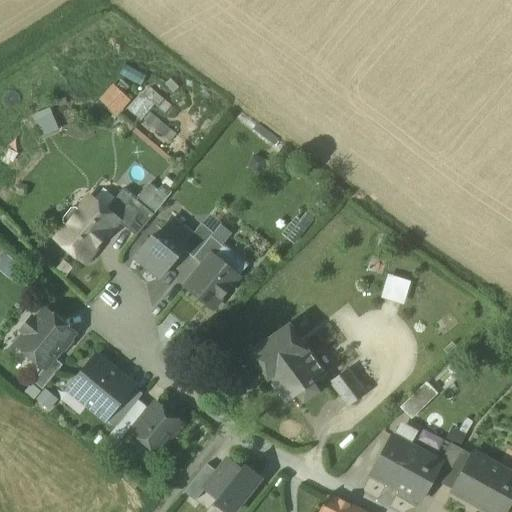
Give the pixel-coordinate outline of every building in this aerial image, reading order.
[(114,82),(99,98),(117,115),(132,99),(114,82)] [(148,87),(130,110),(163,136),(171,126),(160,116),(170,103),(148,87)] [(42,135),(59,128),(51,107),(33,113),(42,135)] [(166,200),(148,185),(136,200),(154,214),(166,200)] [(136,200),(123,189),(105,211),(117,221),(136,236),(154,214),(136,200)] [(89,198),(80,210),(77,207),(71,208),(63,218),(63,224),(66,226),(56,238),(84,261),(117,221),(105,211),(89,198)] [(172,218),(156,238),(152,235),(134,258),(159,278),(183,250),(180,248),(192,234),(172,218)] [(201,223),(192,234),(180,248),(183,250),(193,258),(211,236),(213,233),(201,223)] [(223,246),(211,236),(193,258),(202,265),(212,254),(215,256),(223,246)] [(215,256),(212,254),(202,265),(185,287),(212,309),(239,276),(215,256)] [(381,296),(405,302),(411,279),(388,273),(381,296)] [(73,333),(46,310),(36,322),(31,318),(22,329),(27,333),(17,345),(44,368),(53,357),(73,333)] [(290,323),(247,353),(285,403),(297,394),(303,402),(319,391),(313,383),(326,373),(290,323)] [(95,356),(68,389),(106,419),(119,404),(107,394),(121,377),(95,356)] [(53,357),(44,368),(33,382),(42,390),(62,365),(53,357)] [(348,368),(331,382),(348,406),(366,393),(348,368)] [(133,386),(121,377),(107,394),(119,404),(133,386)] [(427,383),(421,388),(431,399),(437,394),(427,383)] [(142,394),(133,386),(119,404),(106,419),(115,427),(142,394)] [(401,407),(411,418),(431,399),(421,388),(401,407)] [(156,402),(131,433),(157,454),(182,423),(156,402)] [(440,462),(393,436),(371,475),(420,501),(432,479),(441,463),(440,462)] [(451,443),(440,462),(441,463),(432,479),(443,484),(462,449),(451,443)] [(226,511),(237,511),(264,478),(226,448),(212,466),(195,488),(226,511)] [(462,449),(443,484),(453,490),(472,455),(462,449)] [(503,511),(511,497),(511,474),(473,453),(453,490),(452,492),(488,511),(503,511)] [(362,511),(328,495),(319,511),(362,511)]
